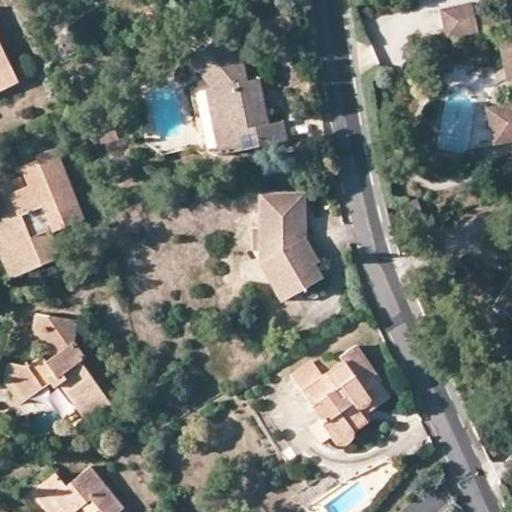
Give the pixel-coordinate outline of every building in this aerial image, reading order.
[(439,8),(445,38),(477,31),(477,29),(474,17),(471,2),(439,8)] [(511,8),(474,17),(477,29),(510,22),(510,21),(511,20),(511,8)] [(511,20),(510,21),(510,22),(511,28),(511,93),(505,100),(483,105),(490,141),(511,136),(511,20)] [(242,64),(218,37),(187,63),(201,81),(191,91),(201,149),(216,157),(286,144),(283,123),(268,126),(265,107),(255,108),(252,101),(262,91),(260,80),(245,83),(242,64)] [(511,79),(511,39),(497,43),(505,80),(511,79)] [(0,49),(0,70),(8,87),(16,83),(0,49)] [(0,90),(8,87),(0,70),(0,90)] [(265,107),(262,91),(252,101),(255,108),(265,107)] [(5,222),(0,224),(0,229),(14,264),(28,259),(32,268),(57,258),(48,232),(81,218),(55,153),(36,160),(37,163),(21,169),(29,189),(10,197),(6,186),(0,188),(0,213),(1,213),(5,222)] [(303,243),(303,199),(257,199),(258,234),(249,234),(249,255),(281,307),(321,283),(313,269),(317,266),(303,243)] [(0,254),(9,276),(32,268),(28,259),(14,264),(0,229),(0,254)] [(511,245),(511,246),(487,231),(477,246),(508,264),(511,276),(492,308),(511,320),(511,319),(511,245)] [(84,359),(74,344),(69,347),(51,320),(35,318),(32,336),(39,337),(48,352),(52,358),(45,363),(40,356),(25,367),(10,365),(9,385),(23,404),(50,385),(54,389),(59,385),(89,428),(91,418),(109,405),(80,362),(84,359)] [(74,344),(77,323),(51,320),(69,347),(74,344)] [(342,363),(325,375),(301,392),(320,421),(331,437),(336,444),(340,447),(344,448),(349,444),(353,439),(353,433),(368,423),(363,417),(357,409),(361,410),(366,408),(369,405),(370,402),(369,398),(364,391),(377,382),(354,348),(340,358),(342,363)] [(48,352),(40,356),(45,363),(52,358),(48,352)] [(291,376),(301,392),(325,375),(315,360),(291,376)] [(19,407),(23,404),(9,385),(10,365),(5,366),(4,386),(19,407)] [(388,399),(377,382),(364,391),(369,398),(370,402),(369,405),(366,408),(361,410),(357,409),(363,417),(388,399)] [(318,446),(331,437),(320,421),(307,430),(318,446)] [(88,470),(65,488),(53,498),(63,511),(118,511),(121,510),(88,470)] [(63,511),(53,498),(65,488),(54,476),(31,494),(45,511),(63,511)]
